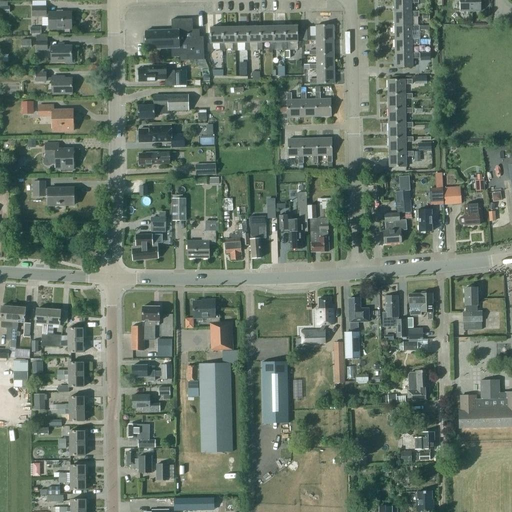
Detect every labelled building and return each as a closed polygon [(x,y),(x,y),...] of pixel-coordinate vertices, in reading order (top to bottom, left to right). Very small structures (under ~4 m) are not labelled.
[(393,0),(394,12),(411,12),(411,3),(418,3),(417,0),(393,0)] [(459,0),(460,11),(481,10),(481,9),(482,7),(482,3),(481,2),(480,0),(459,0)] [(49,16),(49,29),(71,29),(70,12),(46,13),(46,7),(32,7),(32,16),(49,16)] [(394,12),(394,26),(412,25),(411,17),(418,17),(418,12),(411,12),(394,12)] [(145,31),(145,36),(143,36),(143,44),(145,44),(145,49),(171,48),(171,57),(180,57),(180,61),(204,60),(203,37),(200,37),(199,29),(193,30),(192,19),(171,20),(172,30),(145,31)] [(309,41),(316,40),(333,40),(332,25),(316,26),(316,36),(309,36),(309,41)] [(412,25),(394,26),(394,40),(412,39),(412,31),(419,31),(418,26),(412,25)] [(272,26),(260,27),(260,43),(257,43),(257,50),(261,50),(262,43),(269,43),(272,43),(272,26)] [(284,26),(272,26),(272,43),(269,43),(269,50),(274,50),(274,43),(282,43),(285,42),(284,26)] [(297,26),(284,26),(285,42),(282,43),(282,50),(286,50),(286,42),(298,42),(297,26)] [(220,44),(222,44),(222,27),(210,27),(210,44),(207,44),(208,51),(212,51),(212,44),(220,44)] [(224,49),(232,49),(232,43),(234,43),(234,27),(222,27),(222,44),(220,44),(220,51),(224,51),(224,49)] [(244,43),(247,43),(247,27),(234,27),(234,43),(232,43),(232,49),(232,51),(237,51),(237,43),(244,43)] [(260,27),(259,27),(247,27),(247,43),(244,43),(244,50),(249,50),(249,43),(257,43),(260,43),(260,27)] [(394,40),(395,54),(412,53),(412,45),(419,45),(419,39),(412,39),(394,40)] [(309,55),(316,55),(333,54),(333,40),(316,40),(316,50),(309,51),(309,55)] [(46,50),(46,42),(36,42),(36,50),(46,50)] [(65,61),(65,63),(73,63),(73,53),(71,54),(71,47),(51,47),(51,62),(65,61)] [(412,53),(395,54),(395,67),(413,67),(412,59),(419,59),(419,53),(412,53)] [(309,69),(316,69),(333,68),(333,54),(316,55),(316,65),(309,65),(309,69)] [(155,81),(155,79),(174,79),(174,86),(186,86),(186,71),(166,71),(166,66),(150,66),(150,69),(138,69),(139,82),(155,81)] [(333,68),(316,69),(317,79),(310,79),(310,84),(334,83),(333,68)] [(52,81),(52,94),(72,94),(71,79),(60,79),(60,77),(52,77),(52,78),(46,78),(46,73),(36,73),(36,82),(46,82),(46,81),(52,81)] [(387,79),(388,94),(404,94),(404,84),(412,84),(412,79),(387,79)] [(301,117),(301,100),(291,100),(291,93),(287,93),(287,117),(301,117)] [(301,93),(301,100),(301,117),(316,117),(316,99),(306,100),(305,93),(301,93)] [(315,93),(316,99),(316,117),(331,116),(330,99),(320,100),(320,93),(315,93)] [(388,94),(388,109),(405,108),(405,99),(412,98),(412,94),(404,94),(388,94)] [(168,111),(188,110),(188,95),(153,96),(154,106),(138,106),(138,119),(154,118),(154,114),(168,113),(168,111)] [(247,101),(248,113),(259,113),(258,100),(247,101)] [(34,114),(33,102),(21,102),(21,115),(34,114)] [(52,115),(53,132),(72,131),(72,110),(53,111),(53,105),(39,106),(39,116),(52,115)] [(388,109),(388,123),(405,122),(405,113),(412,113),(412,108),(405,108),(388,109)] [(388,123),(388,137),(405,137),(405,128),(412,127),(412,123),(405,122),(388,123)] [(139,142),(171,142),(171,148),(184,147),(184,134),(171,135),(171,125),(148,126),(148,129),(139,129),(139,142)] [(388,137),(389,152),(406,152),(405,142),(413,142),(413,137),(405,137),(388,137)] [(331,138),(317,139),(317,156),(327,156),(327,163),(332,163),(331,138)] [(303,156),(303,139),(288,139),(288,157),(298,156),(298,163),(303,163),(303,156)] [(317,139),(303,139),(303,156),(312,156),(312,163),(317,163),(317,156),(317,139)] [(51,163),(56,163),(56,169),(66,169),(66,171),(72,171),(72,169),(73,169),(73,149),(59,150),(58,144),(45,144),(46,156),(46,158),(46,160),(44,162),(45,163),(47,165),(50,165),(51,163)] [(406,152),(389,152),(389,167),(406,166),(406,156),(413,156),(413,151),(406,152)] [(169,164),(169,159),(169,152),(157,153),(157,152),(146,153),(146,154),(139,154),(139,164),(169,164)] [(195,165),(196,176),(216,175),(215,164),(195,165)] [(487,180),(477,179),(477,190),(487,190),(487,180)] [(48,196),(48,206),(74,205),(74,188),(45,189),(45,182),(33,182),(34,196),(48,196)] [(461,203),(460,187),(445,188),(446,204),(461,203)] [(279,189),(280,202),(288,201),(288,189),(279,189)] [(402,203),(402,213),(411,212),(410,191),(395,192),(396,203),(402,203)] [(443,192),(430,193),(430,205),(443,204),(443,192)] [(327,219),(333,219),(333,209),(333,198),(321,199),(317,200),(318,205),(307,206),(308,219),(310,219),(310,243),(311,243),(311,252),(328,251),(328,231),(328,223),(327,223),(327,219)] [(172,211),(186,211),(186,199),(172,199),(172,211)] [(231,199),(221,199),(221,214),(225,214),(225,211),(232,211),(231,199)] [(464,217),(460,217),(459,219),(459,223),(461,225),(465,225),(465,226),(479,225),(479,221),(482,221),(481,204),(463,205),(464,215),(464,217)] [(305,205),(296,205),(297,213),(305,213),(305,205)] [(432,231),(431,217),(431,210),(416,210),(416,218),(419,217),(419,232),(432,231)] [(245,211),(235,212),(235,219),(246,219),(245,211)] [(383,231),(384,244),(401,243),(400,230),(407,230),(406,220),(399,220),(399,213),(384,214),(385,222),(386,231),(383,231)] [(250,239),(252,259),(261,258),(260,239),(257,239),(257,227),(257,215),(249,215),(250,239)] [(302,241),(304,241),(303,231),(301,232),(301,223),(292,224),(292,215),(283,215),(283,230),(290,230),(291,232),(289,232),(290,242),(292,242),(292,249),(302,249),(302,241)] [(151,232),(165,233),(165,219),(151,218),(151,232)] [(237,225),(234,226),(234,230),(241,229),(242,234),(247,234),(246,219),(235,219),(235,222),(237,221),(237,225)] [(209,245),(216,245),(216,232),(203,232),(203,241),(188,241),(188,258),(209,258),(209,245)] [(230,253),(231,260),(241,259),(240,246),(249,245),(248,234),(247,234),(242,234),(234,235),(231,235),(231,240),(225,240),(226,253),(230,253)] [(134,247),(132,247),(133,260),(158,258),(157,249),(157,243),(156,243),(152,243),(152,235),(136,235),(136,243),(134,243),(134,247)] [(464,288),(465,305),(465,312),(463,312),(463,322),(481,321),(481,311),(477,311),(477,305),(477,288),(464,288)] [(420,315),(420,312),(427,312),(428,318),(432,317),(432,312),(432,297),(429,297),(429,294),(427,292),(422,292),(420,294),(409,294),(410,307),(410,315),(420,315)] [(385,296),(386,317),(393,317),(393,324),(396,324),(397,337),(407,337),(406,320),(398,320),(398,317),(397,296),(385,296)] [(316,309),(316,325),(333,324),(332,305),(330,306),(330,298),(318,298),(318,309),(316,309)] [(349,300),(349,299),(348,299),(349,316),(350,316),(350,331),(358,330),(358,322),(361,322),(361,320),(368,320),(368,322),(369,322),(368,308),(360,308),(360,298),(351,299),(351,300),(349,300)] [(210,322),(211,351),(232,350),(231,322),(219,322),(219,315),(215,315),(214,300),(206,300),(206,301),(193,302),(193,318),(211,317),(211,322),(210,322)] [(0,324),(0,326),(7,327),(6,339),(11,340),(12,328),(12,322),(13,307),(1,306),(0,324)] [(159,321),(159,307),(142,306),(142,321),(143,321),(143,326),(132,326),(132,334),(132,350),(144,351),(144,332),(154,332),(154,321),(159,321)] [(12,322),(12,328),(11,340),(16,340),(17,322),(24,323),(25,308),(13,307),(12,322)] [(36,309),(36,323),(43,324),(42,334),(47,334),(48,324),(49,309),(36,309)] [(48,324),(47,334),(52,335),(53,335),(54,325),(60,325),(61,310),(49,309),(48,324)] [(294,332),(294,319),(256,320),(256,332),(294,332)] [(68,328),(68,341),(83,340),(83,328),(68,328)] [(408,329),(408,339),(423,339),(422,328),(408,329)] [(360,358),(359,332),(344,333),(345,359),(360,358)] [(157,339),(157,356),(171,356),(171,339),(157,339)] [(83,340),(68,341),(68,353),(83,352),(83,340)] [(402,342),(402,351),(421,351),(421,342),(402,342)] [(0,358),(9,359),(9,349),(0,348),(0,358)] [(13,361),(13,380),(22,380),(22,388),(28,388),(28,380),(28,361),(13,361)] [(43,374),(42,361),(32,362),(33,374),(43,374)] [(68,363),(69,375),(83,375),(83,362),(68,363)] [(199,373),(201,452),(232,452),(230,363),(199,364),(199,371),(197,371),(197,366),(187,366),(188,381),(197,380),(197,373),(199,373)] [(132,377),(147,377),(147,381),(155,381),(154,377),(161,376),(161,379),(171,379),(171,365),(161,365),(161,371),(154,371),(147,371),(147,365),(132,366),(132,377)] [(287,365),(263,366),(265,426),(290,425),(287,365)] [(408,374),(409,391),(407,391),(408,400),(426,400),(425,392),(428,392),(428,387),(428,371),(416,371),(416,372),(410,373),(408,374)] [(83,375),(69,375),(69,387),(84,387),(83,375)] [(476,396),(460,396),(461,411),(459,411),(460,428),(511,426),(511,391),(505,392),(505,393),(499,393),(499,380),(480,380),(481,398),(482,398),(482,399),(476,399),(476,396)] [(45,406),(45,394),(34,394),(34,407),(45,406)] [(149,395),(133,395),(133,408),(143,408),(144,412),(159,412),(159,403),(149,403),(149,395)] [(69,397),(69,409),(84,409),(84,397),(69,397)] [(84,409),(69,409),(69,421),(84,421),(84,409)] [(138,440),(138,447),(155,447),(155,440),(149,440),(149,425),(129,425),(129,437),(140,437),(140,440),(138,440)] [(70,431),(70,443),(85,443),(84,431),(70,431)] [(422,433),(422,438),(415,438),(415,449),(422,449),(424,449),(424,453),(416,453),(416,460),(429,460),(429,453),(429,449),(434,448),(433,432),(422,433)] [(85,443),(70,443),(70,456),(85,455),(85,443)] [(414,461),(414,451),(402,451),(402,461),(414,461)] [(136,459),(136,452),(127,452),(127,455),(125,456),(125,465),(130,465),(130,469),(139,469),(139,473),(152,472),(151,456),(139,456),(139,459),(136,459)] [(156,463),(156,480),(168,480),(168,479),(173,479),(173,465),(168,465),(168,463),(156,463)] [(70,466),(70,478),(85,477),(85,465),(70,466)] [(85,477),(70,478),(71,490),(85,490),(85,477)] [(416,499),(417,511),(433,511),(433,499),(432,499),(432,490),(417,491),(417,499),(416,499)] [(71,500),(71,511),(86,511),(86,500),(71,500)]
